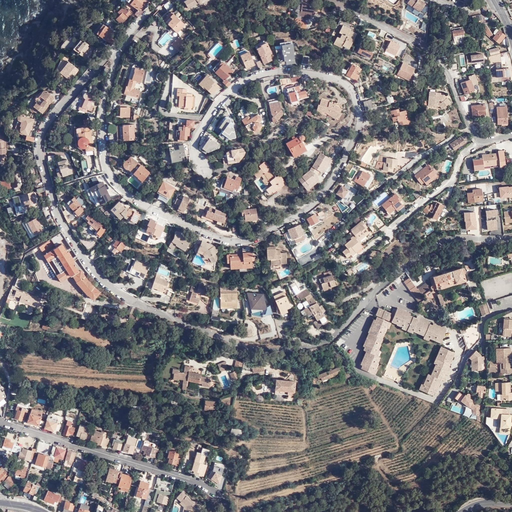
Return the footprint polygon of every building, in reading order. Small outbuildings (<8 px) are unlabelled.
[(135,14),(138,17),(143,11),(139,8),(141,7),(142,7),(144,5),(145,5),(148,1),(146,0),(128,0),(128,1),(138,9),(135,14)] [(186,0),(184,1),(188,8),(198,2),(199,3),(202,0),(186,0)] [(418,11),(424,4),(418,0),(408,0),(406,3),(418,11)] [(168,12),(174,6),(169,1),(164,5),(164,7),(168,12)] [(315,11),(316,11),(316,7),(302,4),(300,16),(305,16),(305,17),(310,18),(311,14),(314,14),(315,11)] [(122,23),(132,13),(124,6),(118,12),(120,14),(116,19),(120,23),(121,22),(122,23)] [(177,33),(185,24),(174,13),(166,22),(177,33)] [(307,23),(300,21),(295,20),(295,22),(301,27),(306,29),(307,23)] [(489,36),(492,34),(486,24),(483,26),(489,36)] [(111,44),(113,40),(110,37),(113,31),(105,25),(98,35),(111,44)] [(349,48),(356,33),(350,30),(351,29),(343,25),(339,32),(342,34),(340,38),(337,37),(334,44),(342,48),(343,45),(349,48)] [(499,43),(505,36),(497,29),(493,33),(496,35),(493,38),(499,43)] [(138,44),(141,40),(135,35),(132,39),(138,44)] [(76,51),(83,42),(81,40),(74,49),(76,51)] [(179,43),(176,40),(171,45),(175,48),(179,43)] [(372,52),(376,43),(370,40),(365,49),(360,46),(358,52),(370,58),(373,53),(372,52)] [(83,42),(76,51),(82,55),(83,54),(87,49),(89,46),(87,45),(89,44),(85,41),(83,42)] [(395,55),(400,46),(391,41),(386,50),(395,55)] [(271,53),(266,42),(260,45),(261,46),(257,48),(261,56),(264,63),(271,60),(269,54),(271,53)] [(179,43),(175,48),(180,53),(184,47),(179,43)] [(288,64),(294,62),(293,52),(294,52),(292,44),(283,45),(285,61),(287,60),(288,64)] [(255,65),(249,51),(240,55),(246,68),(255,65)] [(483,54),(474,55),(474,56),(472,56),(472,55),(466,56),(467,63),(484,61),(483,54)] [(501,62),(500,54),(488,57),(489,65),(494,65),(494,63),(495,63),(501,62)] [(58,73),(61,76),(62,74),(67,78),(70,81),(79,70),(68,61),(58,73)] [(408,67),(408,65),(403,62),(397,74),(411,81),(414,75),(412,74),(414,70),(408,67)] [(495,63),(497,77),(509,76),(508,68),(501,68),(501,62),(495,63)] [(224,80),(226,79),(233,71),(224,63),(220,67),(215,72),(224,80)] [(352,64),(350,68),(348,71),(346,76),(356,80),(359,74),(357,73),(358,71),(360,68),(359,67),(356,66),(352,64)] [(140,83),(144,71),(136,68),(132,80),(129,79),(127,86),(126,86),(124,93),(137,97),(140,90),(134,88),(136,82),(140,83)] [(202,81),(207,76),(205,74),(197,83),(205,89),(203,87),(202,81)] [(470,79),(472,86),(478,84),(474,74),(469,76),(470,79)] [(217,87),(207,76),(202,81),(203,87),(205,89),(210,93),(212,90),(213,92),(217,87)] [(227,87),(231,84),(226,79),(224,80),(222,82),(227,87)] [(474,91),(472,86),(470,79),(460,83),(465,94),(474,91)] [(291,102),(292,101),(297,100),(297,98),(306,96),(305,90),(300,91),(298,85),(287,88),(291,102)] [(191,108),(192,96),(192,94),(187,93),(187,89),(178,89),(176,107),(184,107),(184,109),(191,110),(191,108)] [(54,98),(53,96),(46,90),(43,91),(40,96),(44,99),(39,105),(37,103),(34,106),(42,113),(54,98)] [(94,96),(86,92),(84,93),(83,95),(83,97),(84,99),(81,105),(88,109),(94,96)] [(436,92),(430,92),(429,92),(428,104),(438,105),(440,106),(442,109),(450,102),(447,98),(446,98),(443,95),(439,95),(436,94),(436,92)] [(274,116),(272,118),(273,120),(275,122),(283,115),(279,111),(281,109),(279,98),(268,100),(271,114),(274,116)] [(364,104),(365,109),(373,107),(372,104),(371,99),(369,100),(369,103),(364,104)] [(341,108),(341,105),(321,100),(320,105),(318,104),(317,111),(325,113),(335,119),(342,109),(341,108)] [(497,112),(498,124),(501,123),(501,125),(507,125),(506,106),(495,107),(494,102),(490,103),(492,113),(497,112)] [(485,114),(484,105),(471,105),(472,116),(485,114)] [(129,117),(129,108),(121,107),(120,117),(129,117)] [(392,114),(393,113),(394,113),(395,116),(394,116),(392,117),(393,121),(398,120),(399,121),(406,119),(405,114),(406,113),(406,110),(399,111),(399,108),(391,110),(392,114)] [(28,135),(30,129),(31,126),(34,120),(31,119),(31,118),(25,116),(25,114),(23,113),(22,116),(17,114),(17,116),(17,118),(18,120),(19,121),(21,122),(20,126),(21,127),(21,129),(19,131),(28,135)] [(251,118),(249,116),(242,120),(248,130),(252,130),(253,131),(259,131),(262,127),(260,123),(261,120),(261,117),(257,114),(251,118)] [(219,127),(229,135),(232,131),(230,130),(233,125),(229,123),(230,121),(230,120),(230,119),(228,118),(227,118),(225,119),(219,127)] [(194,128),(194,120),(187,120),(186,123),(181,122),(181,125),(183,125),(185,125),(185,127),(183,127),(179,127),(179,130),(178,135),(178,141),(183,141),(183,140),(187,140),(187,136),(194,135),(194,128)] [(134,140),(133,124),(122,125),(122,126),(117,126),(117,139),(123,139),(123,140),(134,140)] [(81,132),(79,132),(80,137),(78,139),(77,141),(77,143),(78,145),(79,146),(81,148),(83,148),(86,148),(86,151),(93,150),(90,131),(89,131),(89,126),(81,127),(81,132)] [(294,157),(307,150),(301,140),(303,139),(304,138),(304,137),(303,135),(302,135),(300,135),(286,143),(294,157)] [(450,144),(454,150),(464,142),(461,136),(450,144)] [(202,151),(206,154),(207,152),(211,151),(214,147),(216,149),(217,148),(219,146),(219,145),(210,138),(202,148),(203,149),(202,151)] [(174,150),(174,149),(169,150),(171,161),(183,159),(182,156),(185,155),(183,145),(178,146),(179,149),(174,150)] [(226,152),(227,157),(228,164),(236,162),(235,160),(235,157),(239,157),(239,159),(240,161),(246,153),(242,148),(230,150),(226,152)] [(499,161),(504,161),(503,150),(498,151),(498,153),(498,154),(491,155),(491,154),(482,155),(482,159),(475,159),(476,169),(484,168),(484,166),(499,164),(499,161)] [(321,153),(313,166),(317,169),(320,171),(321,172),(323,168),(325,170),(332,159),(321,153)] [(389,167),(393,167),(396,168),(397,159),(387,158),(387,156),(382,156),(382,162),(384,163),(383,170),(389,171),(389,167)] [(142,181),(149,172),(131,157),(128,160),(126,160),(124,162),(123,164),(123,166),(124,167),(125,169),(127,169),(128,169),(142,181)] [(58,162),(61,171),(62,171),(63,175),(72,173),(70,165),(68,165),(67,160),(58,162)] [(276,190),(280,187),(285,183),(279,175),(276,177),(273,173),(273,172),(271,168),(270,169),(265,162),(259,166),(261,169),(254,174),(257,179),(261,176),(263,179),(262,180),(265,185),(269,182),(271,185),(266,189),(269,194),(272,192),(273,193),(276,190)] [(317,169),(313,166),(311,170),(299,179),(306,189),(307,190),(308,190),(310,189),(311,187),(313,184),(319,180),(317,175),(316,170),(317,169)] [(435,174),(431,168),(427,170),(425,167),(414,175),(417,179),(420,177),(424,182),(426,185),(431,181),(429,179),(435,174)] [(367,180),(370,175),(363,171),(358,178),(357,177),(354,181),(362,186),(366,179),(367,180)] [(236,192),(242,178),(236,176),(234,180),(227,177),(225,181),(223,180),(220,188),(232,193),(233,191),(236,192)] [(6,187),(12,186),(17,185),(16,177),(0,180),(1,188),(6,187)] [(108,199),(107,195),(106,192),(107,191),(103,182),(96,185),(97,187),(94,189),(100,203),(108,199)] [(344,204),(349,200),(356,189),(350,185),(347,189),(340,185),(335,193),(341,197),(339,200),(344,204)] [(511,198),(511,187),(509,188),(508,186),(499,188),(500,193),(494,194),(494,199),(509,197),(510,199),(511,198)] [(473,199),(482,198),(481,189),(472,190),(472,192),(467,193),(468,202),(473,201),(473,199)] [(417,199),(420,196),(415,190),(412,193),(417,199)] [(33,192),(19,196),(21,205),(22,209),(31,207),(30,205),(32,204),(36,203),(35,198),(36,196),(35,193),(33,193),(33,192)] [(398,199),(400,198),(396,193),(382,204),(389,213),(395,208),(396,210),(403,205),(399,201),(398,199)] [(408,196),(413,202),(417,199),(412,193),(408,196)] [(184,196),(178,207),(183,212),(189,198),(184,196)] [(68,203),(75,212),(78,215),(83,211),(82,210),(80,207),(82,206),(74,197),(68,203)] [(124,209),(125,208),(121,205),(120,206),(117,203),(112,208),(119,215),(125,210),(124,209)] [(438,216),(441,210),(434,206),(432,205),(430,207),(428,205),(422,210),(426,214),(428,211),(434,214),(438,216)] [(125,215),(127,211),(125,210),(119,215),(112,208),(111,209),(120,219),(122,217),(124,217),(130,220),(131,217),(125,215)] [(140,214),(128,208),(127,211),(125,215),(131,217),(130,220),(136,223),(140,214)] [(241,210),(242,215),(244,215),(245,219),(252,218),(252,220),(257,220),(256,208),(241,210)] [(226,214),(215,209),(214,213),(209,210),(208,210),(205,215),(224,223),(226,217),(225,217),(226,214)] [(486,212),(488,231),(498,230),(496,216),(498,216),(497,210),(486,212)] [(476,221),(475,212),(464,213),(464,222),(465,222),(466,231),(477,230),(477,221),(476,221)] [(311,225),(319,220),(315,214),(307,218),(311,225)] [(356,214),(351,218),(357,225),(361,221),(356,214)] [(100,228),(103,225),(93,216),(92,217),(89,215),(86,218),(88,221),(87,222),(98,231),(96,233),(100,236),(104,231),(100,228)] [(34,235),(43,230),(37,218),(28,223),(34,235)] [(160,236),(161,233),(163,230),(164,227),(156,223),(150,220),(147,225),(148,226),(146,230),(153,233),(160,236)] [(357,225),(351,230),(352,232),(354,234),(358,239),(365,233),(366,235),(369,233),(365,229),(364,227),(366,225),(362,220),(361,221),(357,225)] [(295,238),(304,234),(300,224),(288,229),(289,234),(286,235),(288,240),(295,238)] [(176,245),(177,245),(185,250),(191,240),(184,235),(183,237),(180,236),(181,234),(181,232),(176,231),(174,237),(172,241),(177,243),(176,245)] [(61,232),(38,247),(42,253),(54,245),(55,246),(61,243),(60,241),(65,238),(61,232)] [(359,244),(361,242),(359,240),(358,239),(354,234),(350,238),(351,239),(344,244),(347,248),(342,252),(347,257),(350,254),(351,256),(362,247),(359,244)] [(120,251),(126,245),(118,238),(112,245),(120,251)] [(218,248),(214,246),(209,249),(207,245),(208,245),(202,242),(198,250),(203,252),(206,257),(208,261),(212,263),(216,261),(217,256),(215,254),(215,253),(216,253),(217,252),(218,248)] [(67,253),(61,244),(44,255),(60,282),(78,270),(73,262),(74,261),(68,252),(67,253)] [(247,246),(242,247),(243,253),(251,253),(250,248),(250,245),(247,246)] [(287,263),(287,255),(284,255),(284,253),(281,253),(281,250),(276,250),(276,247),(267,247),(267,259),(271,259),(271,260),(271,261),(280,261),(280,263),(281,263),(287,263)] [(203,259),(206,257),(203,252),(198,250),(197,254),(201,256),(203,259)] [(251,253),(243,253),(243,254),(243,256),(234,256),(233,254),(227,255),(227,263),(230,263),(231,268),(252,267),(251,260),(251,254),(251,253)] [(464,274),(463,269),(462,268),(433,277),(435,283),(437,290),(466,281),(464,274)] [(85,276),(81,270),(73,276),(77,282),(76,283),(87,296),(88,295),(93,300),(100,292),(95,288),(85,276)] [(335,285),(331,271),(324,274),(325,277),(323,278),(324,283),(321,284),(323,291),(331,288),(331,286),(335,285)] [(168,281),(160,278),(156,276),(151,289),(164,293),(166,287),(168,281)] [(417,289),(407,278),(402,282),(418,302),(423,298),(422,296),(417,289)] [(426,282),(417,289),(422,296),(431,289),(426,282)] [(198,288),(191,286),(191,287),(190,291),(192,292),(189,300),(198,303),(201,294),(207,296),(210,288),(199,285),(198,288)] [(304,297),(306,300),(309,306),(307,307),(302,310),(306,316),(310,314),(312,313),(314,316),(316,320),(318,319),(321,324),(327,321),(315,302),(306,289),(297,294),(300,299),(304,297)] [(13,295),(9,294),(6,301),(9,302),(10,301),(12,300),(14,300),(15,300),(40,308),(41,304),(39,303),(40,301),(35,299),(36,298),(16,291),(16,292),(14,292),(13,295)] [(228,293),(228,292),(220,292),(221,306),(230,306),(230,308),(238,308),(238,303),(235,303),(235,301),(238,301),(237,291),(230,292),(230,293),(228,293)] [(290,307),(284,292),(273,297),(280,314),(287,312),(286,309),(290,307)] [(489,313),(486,303),(479,305),(482,315),(489,313)] [(389,321),(391,314),(378,308),(375,315),(389,321)] [(406,313),(407,312),(397,308),(393,318),(404,322),(403,324),(414,329),(415,327),(426,332),(425,333),(431,336),(432,334),(443,339),(447,329),(437,324),(437,326),(435,325),(436,324),(433,323),(433,324),(430,323),(430,322),(421,318),(420,319),(419,318),(419,317),(417,316),(416,318),(410,315),(411,313),(408,312),(408,314),(406,313)] [(384,327),(386,321),(376,317),(375,320),(373,319),(372,322),(374,323),(373,324),(372,324),(368,332),(369,333),(364,342),(366,343),(365,345),(364,344),(363,346),(364,347),(363,350),(366,351),(362,361),(363,361),(363,363),(361,362),(360,364),(362,365),(360,369),(370,373),(373,367),(371,367),(376,355),(373,354),(376,348),(374,348),(379,337),(378,336),(382,326),(384,327)] [(404,322),(393,318),(392,322),(402,326),(402,328),(413,333),(413,331),(424,336),(424,337),(429,340),(430,338),(441,343),(443,339),(432,334),(431,336),(425,333),(426,332),(415,327),(414,329),(403,324),(404,322)] [(511,319),(504,319),(503,323),(503,328),(499,328),(498,335),(510,336),(511,329),(511,327),(511,319)] [(390,323),(386,321),(384,327),(382,326),(378,336),(379,337),(374,348),(376,348),(373,354),(376,355),(371,367),(373,367),(370,373),(374,374),(377,369),(375,368),(380,357),(377,356),(379,350),(378,349),(382,338),(386,328),(388,328),(390,323)] [(418,388),(422,390),(425,384),(426,385),(431,374),(434,376),(439,365),(438,364),(445,348),(441,346),(434,362),(435,363),(430,374),(428,373),(423,383),(421,382),(418,388)] [(435,388),(437,389),(441,379),(444,381),(448,372),(446,371),(447,369),(449,370),(450,368),(448,367),(454,354),(452,353),(453,352),(445,348),(438,364),(439,365),(434,376),(431,374),(426,385),(425,384),(422,390),(432,395),(434,392),(435,392),(436,390),(435,389),(435,388)] [(510,348),(499,349),(499,352),(496,352),(496,363),(500,363),(503,363),(503,369),(502,369),(502,373),(511,373),(511,369),(509,369),(509,363),(509,358),(507,358),(507,354),(510,353),(510,348)] [(486,364),(486,357),(481,357),(481,356),(476,351),(469,358),(472,360),(472,371),(482,371),(482,364),(486,364)] [(241,370),(243,363),(235,361),(234,368),(241,370)] [(220,373),(228,370),(225,362),(217,365),(220,373)] [(252,372),(264,370),(263,364),(251,366),(252,372)] [(344,372),(342,369),(341,366),(327,372),(326,371),(310,379),(311,381),(308,382),(310,387),(316,384),(314,381),(320,378),(322,382),(344,372)] [(203,387),(205,378),(201,377),(201,375),(192,373),(192,368),(186,367),(186,369),(184,369),(184,372),(188,373),(188,374),(177,372),(178,370),(172,369),(171,373),(173,374),(172,380),(178,381),(178,380),(183,381),(181,389),(181,390),(185,390),(186,387),(187,382),(202,384),(202,387),(203,387)] [(401,383),(404,378),(385,370),(383,376),(401,383)] [(272,389),(275,389),(294,391),(295,381),(273,379),(272,389)] [(500,400),(511,400),(511,393),(510,393),(508,393),(507,387),(510,386),(510,382),(496,383),(497,391),(500,391),(500,400)] [(485,393),(486,387),(477,386),(476,392),(478,392),(478,397),(482,398),(482,393),(485,393)] [(465,397),(458,393),(454,398),(459,402),(460,401),(469,407),(472,409),(472,413),(477,415),(479,416),(479,406),(473,401),(474,400),(471,398),(465,397)] [(213,412),(215,402),(205,401),(204,411),(210,411),(213,412)] [(24,421),(28,408),(22,406),(17,404),(16,409),(17,410),(14,418),(24,421)] [(40,419),(42,412),(31,409),(27,422),(41,426),(43,420),(40,419)] [(495,417),(496,409),(491,409),(491,418),(501,418),(501,417),(495,417)] [(510,409),(496,409),(495,417),(501,417),(501,418),(500,433),(509,433),(510,426),(510,422),(510,415),(509,415),(510,409)] [(53,431),(53,429),(54,426),(55,427),(58,420),(52,418),(52,417),(48,415),(44,428),(53,431)] [(72,434),(74,427),(70,426),(71,422),(67,420),(62,434),(68,436),(69,433),(72,434)] [(85,438),(88,428),(79,425),(76,435),(85,438)] [(100,432),(99,432),(96,441),(97,441),(97,443),(96,444),(106,447),(108,439),(104,438),(105,432),(100,430),(100,432)] [(15,452),(17,447),(15,446),(16,444),(9,441),(10,439),(3,437),(0,448),(15,452)] [(132,454),(136,440),(127,437),(123,451),(132,454)] [(120,450),(123,441),(114,438),(112,444),(113,445),(113,448),(120,450)] [(149,443),(148,442),(144,455),(145,455),(149,456),(152,457),(152,455),(155,456),(157,449),(154,448),(148,446),(149,443)] [(65,450),(52,446),(49,457),(46,466),(46,467),(50,469),(54,456),(62,459),(65,450)] [(31,462),(35,449),(32,448),(31,451),(17,447),(15,452),(18,453),(17,457),(28,460),(28,461),(31,462)] [(201,454),(207,456),(209,450),(202,448),(201,454)] [(175,464),(175,463),(177,458),(178,452),(169,449),(168,453),(167,457),(168,458),(167,462),(175,464)] [(68,451),(65,460),(68,461),(67,464),(71,465),(74,453),(68,451)] [(46,466),(49,457),(38,453),(35,463),(45,467),(45,466),(46,466)] [(75,460),(73,467),(77,468),(76,469),(85,472),(88,461),(80,459),(79,461),(75,460)] [(200,463),(196,462),(195,467),(193,473),(203,476),(206,465),(200,463)] [(17,465),(15,471),(24,477),(26,467),(17,465)] [(121,473),(122,472),(109,468),(106,479),(118,483),(121,475),(121,473)] [(215,483),(220,475),(212,469),(207,478),(215,483)] [(10,487),(15,481),(9,475),(4,481),(10,487)] [(121,475),(118,483),(118,486),(121,487),(121,486),(128,488),(131,478),(121,475)] [(145,499),(144,505),(149,506),(153,491),(149,489),(150,484),(140,481),(136,496),(145,499)] [(29,489),(27,492),(32,494),(36,486),(27,482),(25,487),(29,489)] [(169,492),(166,491),(166,492),(156,489),(153,500),(166,504),(169,492)] [(43,499),(45,500),(47,495),(60,502),(61,497),(47,491),(43,499)] [(186,506),(184,511),(196,511),(198,509),(193,507),(194,503),(181,492),(176,498),(180,502),(186,506)] [(47,495),(45,500),(53,504),(54,501),(56,502),(56,501),(60,502),(47,495)] [(65,501),(63,508),(72,511),(74,506),(72,505),(72,503),(65,501)] [(201,511),(203,505),(194,503),(193,507),(198,509),(196,511),(201,511)]
